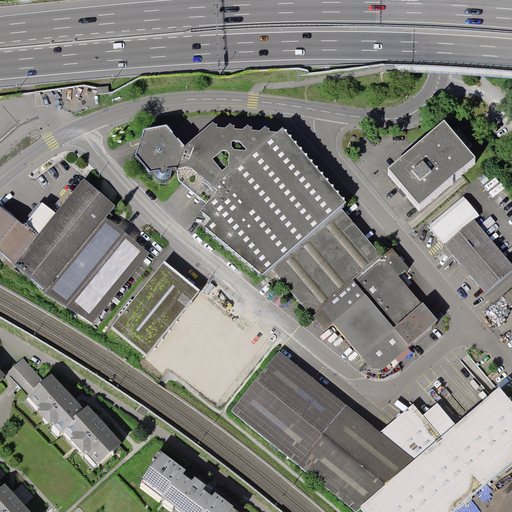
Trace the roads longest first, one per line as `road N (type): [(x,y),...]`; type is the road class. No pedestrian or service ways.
road 1 (residential): [(80,126),(183,239),(372,389),(398,385),(472,323)]
road 2 (motorway): [(511,13),(286,7),(0,29)]
road 3 (motorway): [(0,66),(287,45),(511,52)]
road 4 (residential): [(472,323),(317,137),(316,109)]
road 5 (residential): [(80,126),(186,99),(316,109)]
road 6 (residential): [(316,109),(393,118),(426,103),(440,73),(436,33),(407,0)]
